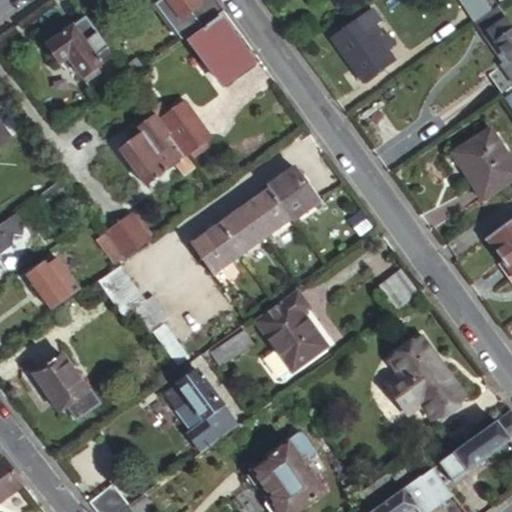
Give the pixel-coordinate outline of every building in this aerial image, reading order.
[(222,9),(216,0),(191,0),(206,20),(209,18),(222,9)] [(501,7),(495,0),(462,0),(478,22),(501,7)] [(511,21),(501,7),(478,22),(477,23),(482,31),(485,29),(509,60),(505,62),(511,71),(511,21)] [(232,22),(222,9),(209,18),(211,22),(191,38),(224,85),(256,60),(229,24),(232,22)] [(337,38),(367,82),(398,59),(374,28),(385,20),(378,9),(337,38)] [(99,65),(114,55),(96,31),(85,16),(74,24),(45,44),(60,65),(67,60),(81,78),(85,75),(99,65)] [(104,71),(99,65),(85,75),(90,82),(104,71)] [(198,118),(185,100),(168,113),(160,118),(170,132),(172,136),(198,118)] [(156,113),(160,118),(168,113),(160,102),(152,108),(156,113)] [(162,138),(170,132),(160,118),(156,113),(129,133),(133,138),(142,132),(147,138),(157,131),(162,138)] [(186,155),(211,137),(198,118),(172,136),(186,155)] [(484,199),(511,180),(511,158),(490,127),(458,150),(470,167),(465,171),(484,199)] [(144,185),(186,155),(172,136),(170,132),(162,138),(157,131),(147,138),(142,132),(133,138),(118,149),(144,185)] [(470,167),(458,150),(453,153),(465,171),(470,167)] [(190,244),(210,272),(290,217),(293,220),(317,203),(293,169),(267,186),(269,189),(190,244)] [(127,210),(144,233),(149,229),(132,207),(127,210)] [(144,233),(127,210),(103,228),(105,231),(122,253),(147,236),(144,233)] [(0,225),(0,247),(3,252),(22,238),(8,220),(0,225)] [(511,220),(487,239),(511,273),(511,220)] [(105,231),(103,228),(94,234),(113,260),(122,253),(105,231)] [(24,276),(49,310),(78,289),(56,261),(47,267),(43,262),(24,276)] [(115,262),(93,278),(102,291),(124,274),(115,262)] [(381,284),(398,308),(419,293),(402,269),(381,284)] [(111,304),(134,287),(124,274),(102,291),(111,304)] [(143,299),(134,287),(111,304),(120,316),(131,308),(147,330),(170,313),(154,291),(143,299)] [(255,328),(288,374),(321,350),(296,317),(304,310),(296,299),(255,328)] [(176,363),(186,355),(163,324),(152,331),(176,363)] [(243,329),(209,353),(221,369),(255,346),(243,329)] [(449,384),(454,381),(422,337),(394,356),(404,370),(387,383),(408,411),(420,402),(432,419),(460,400),(449,384)] [(72,418),(98,400),(91,390),(86,394),(62,361),(68,357),(63,350),(29,373),(58,414),(66,410),(72,418)] [(231,418),(190,360),(176,370),(172,373),(175,377),(171,380),(172,381),(161,390),(172,405),(184,397),(200,419),(188,428),(185,430),(199,449),(218,436),(214,430),(231,418)] [(449,384),(460,400),(465,396),(454,381),(449,384)] [(188,428),(200,419),(184,397),(172,405),(188,428)] [(511,439),(511,411),(511,410),(436,464),(451,483),(511,439)] [(284,443),(285,443),(300,464),(312,456),(312,452),(299,434),(295,433),(283,442),(284,443)] [(284,443),(244,472),(264,498),(258,501),(265,511),(294,511),(321,493),(300,464),(285,443),(284,443)] [(0,497),(21,482),(1,456),(0,456),(0,497)] [(436,464),(433,466),(454,494),(457,492),(451,483),(436,464)] [(433,497),(417,509),(419,511),(429,511),(454,494),(433,466),(418,478),(433,497)] [(399,468),(358,497),(368,511),(409,481),(399,468)] [(239,475),(258,501),(264,498),(244,472),(239,475)] [(418,478),(370,511),(412,511),(417,509),(433,497),(418,478)] [(83,502),(90,511),(111,511),(124,503),(109,483),(83,502)] [(142,490),(124,503),(130,511),(155,511),(157,511),(142,490)] [(111,511),(130,511),(124,503),(111,511)]
